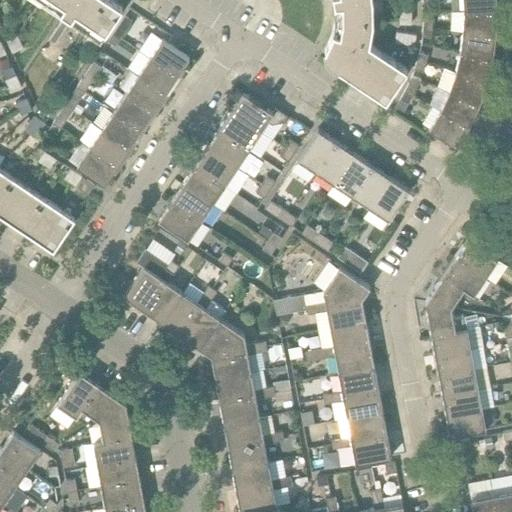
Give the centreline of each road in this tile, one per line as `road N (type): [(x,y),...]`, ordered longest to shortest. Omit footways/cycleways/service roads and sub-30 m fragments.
road 1 (residential): [(438,511),(395,290),(461,188)]
road 2 (residential): [(63,305),(240,38)]
road 3 (residential): [(461,188),(240,38)]
road 4 (residential): [(192,511),(169,390),(154,370),(63,305)]
